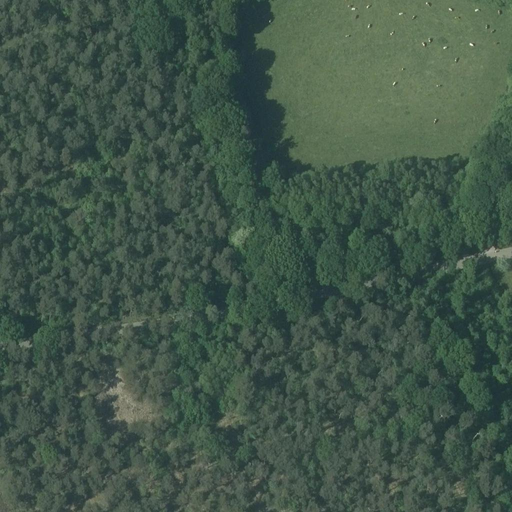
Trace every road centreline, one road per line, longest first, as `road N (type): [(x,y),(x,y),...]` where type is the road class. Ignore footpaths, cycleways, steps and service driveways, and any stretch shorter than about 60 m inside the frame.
road 1 (tertiary): [(0,347),(244,309),(511,253)]
road 2 (track): [(474,511),(344,289)]
